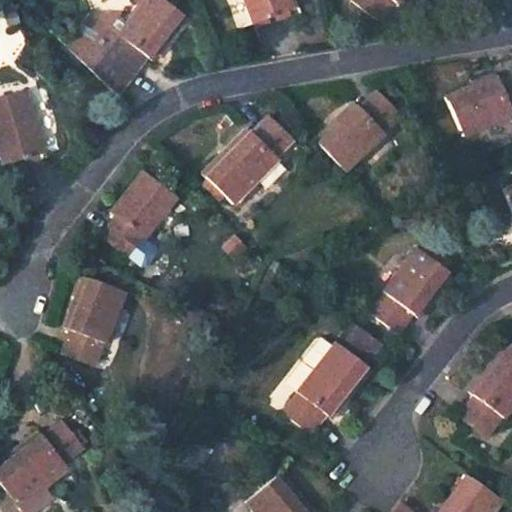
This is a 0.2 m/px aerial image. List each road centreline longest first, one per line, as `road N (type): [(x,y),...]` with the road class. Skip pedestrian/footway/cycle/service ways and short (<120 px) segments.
road 1 (residential): [(0,323),(64,201),(141,114),(180,95),(511,30)]
road 2 (residential): [(356,457),(462,319),(511,288)]
